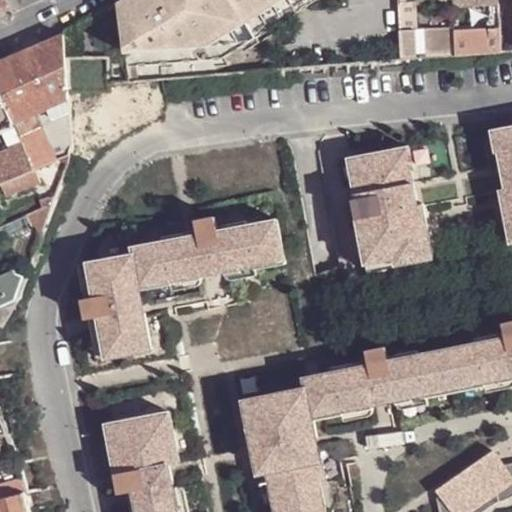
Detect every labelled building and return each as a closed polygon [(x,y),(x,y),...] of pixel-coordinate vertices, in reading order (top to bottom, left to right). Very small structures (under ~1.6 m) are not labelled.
[(125,0),(120,3),(127,53),(250,42),(256,38),(246,22),(281,0),(125,0)] [(457,32),(458,56),(503,53),(502,28),(492,29),(457,32)] [(457,32),(455,32),(401,37),(403,60),(423,59),(433,58),(458,56),(457,32)] [(69,91),(64,35),(27,51),(51,108),(71,99),(71,91),(69,91)] [(51,108),(27,51),(13,58),(0,63),(0,86),(16,123),(37,114),(51,108)] [(0,130),(16,123),(0,86),(0,130)] [(76,145),(71,99),(51,108),(37,114),(57,161),(74,154),(76,145)] [(57,161),(37,114),(16,123),(24,144),(36,170),(57,161)] [(0,154),(24,144),(16,123),(0,130),(0,154)] [(511,127),(494,131),(498,153),(502,152),(509,188),(502,189),(511,238),(511,127)] [(36,170),(24,144),(0,154),(0,184),(2,184),(36,170)] [(411,147),(351,159),(358,199),(356,200),(368,264),(397,259),(398,264),(435,257),(425,204),(418,205),(412,170),(415,169),(411,147)] [(42,185),(36,170),(2,184),(7,197),(26,190),(26,192),(42,185)] [(54,207),(56,198),(44,198),(44,211),(54,207)] [(43,233),(54,207),(44,211),(30,217),(43,233)] [(27,217),(0,229),(0,231),(5,242),(33,230),(27,217)] [(138,255),(94,263),(98,281),(85,284),(88,298),(84,299),(88,319),(91,318),(99,359),(153,348),(145,312),(141,313),(137,291),(174,283),(175,291),(201,286),(203,283),(204,281),(203,277),(228,272),(228,276),(230,278),(234,279),(259,274),(257,267),(286,262),(279,221),(250,227),(249,221),(219,227),(217,217),(199,221),(201,230),(164,238),(165,243),(137,248),(138,255)] [(94,263),(81,266),(85,284),(98,281),(94,263)] [(0,307),(22,298),(29,282),(19,278),(0,285),(0,307)] [(15,311),(22,298),(0,307),(0,309),(3,308),(6,316),(1,325),(4,329),(15,311)] [(325,511),(320,491),(327,489),(322,466),(315,467),(310,444),(316,443),(312,426),(342,419),(342,416),(355,413),(356,417),(373,413),(372,409),(395,404),(396,408),(411,404),(411,400),(424,398),(425,401),(485,388),(484,384),(497,381),(498,385),(511,381),(511,321),(500,325),(502,334),(471,341),(472,346),(415,359),(414,354),(384,361),(382,351),(364,355),(366,365),(329,373),(331,378),(302,384),(305,400),(276,407),(275,402),(242,409),(257,474),(266,472),(275,510),(278,509),(278,511),(325,511)] [(225,372),(200,377),(215,456),(240,451),(225,372)] [(140,425),(110,431),(121,492),(129,490),(133,511),(183,511),(179,486),(175,487),(170,465),(181,463),(171,413),(139,419),(140,425)] [(500,502),(502,502),(507,500),(511,497),(511,463),(507,465),(504,460),(497,450),(495,451),(440,489),(439,491),(443,497),(438,498),(440,511),(474,511),(499,495),(500,502)] [(0,498),(27,491),(24,481),(0,487),(0,498)] [(31,511),(27,491),(0,498),(0,511),(31,511)] [(499,495),(474,511),(484,511),(500,502),(499,495)]
